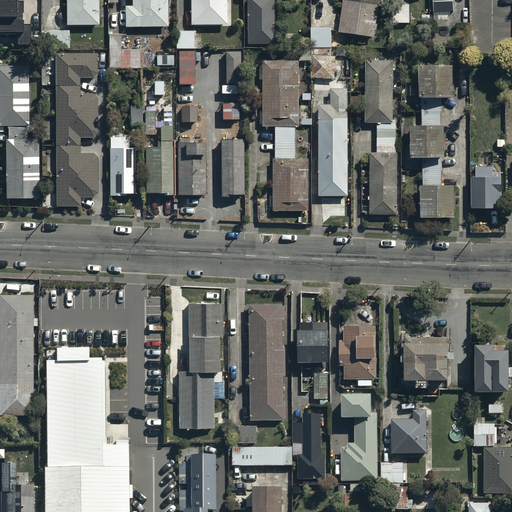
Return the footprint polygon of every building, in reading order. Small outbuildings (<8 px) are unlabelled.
[(22,0),(0,0),(0,34),(19,34),(19,43),(32,43),(32,23),(22,23),(22,15),(23,15),(22,0)] [(97,0),(66,0),(67,24),(97,24),(97,0)] [(166,24),(165,0),(131,0),(132,5),(125,5),(125,25),(166,24)] [(224,0),(191,0),(191,23),(225,23),(224,0)] [(272,0),(246,0),(247,44),(274,43),(272,0)] [(342,0),(338,32),(355,37),(374,37),(375,31),(377,31),(377,25),(375,24),(378,0),(342,0)] [(453,0),(432,0),(433,11),(454,10),(453,0)] [(409,3),(394,4),(394,22),(409,22),(409,3)] [(311,46),(331,46),(331,27),(310,27),(311,46)] [(43,29),(43,46),(72,45),(71,29),(43,29)] [(193,30),(177,30),(177,49),(193,49),(193,30)] [(141,47),(112,48),(112,66),(141,66),(141,47)] [(195,82),(194,49),(180,50),(180,82),(195,82)] [(225,50),(225,83),(240,83),(240,50),(225,50)] [(97,52),(56,52),(57,204),(82,205),(82,197),(93,197),(99,191),(98,155),(94,151),(81,151),(81,136),(93,136),(98,132),(98,95),(93,91),(81,91),(81,76),(93,77),(97,72),(97,52)] [(165,55),(156,55),(156,65),(173,65),(173,54),(165,54),(165,55)] [(313,76),(334,76),(334,55),(313,55),(313,76)] [(299,59),(263,59),(263,125),(275,125),(275,157),(272,157),(273,210),(309,210),(309,157),(296,157),(295,125),(299,125),(299,59)] [(393,59),(366,59),(366,121),(377,121),(377,151),(370,151),(370,213),(396,213),(397,119),(393,119),(393,59)] [(29,65),(0,64),(0,125),(9,125),(9,138),(6,138),(6,197),(39,197),(39,138),(29,138),(29,65)] [(419,183),(419,216),(455,216),(454,183),(442,183),(442,156),(445,156),(444,124),(441,124),(441,95),(452,95),(452,64),(418,65),(419,97),(422,97),(422,123),(410,124),(410,155),(422,155),(423,183),(419,183)] [(319,195),(348,195),(347,87),(330,88),(330,104),(319,104),(319,195)] [(239,102),(222,102),(222,119),(239,119),(239,102)] [(155,110),(146,110),(147,133),(161,133),(161,146),(147,146),(147,192),(159,192),(159,194),(173,194),(173,126),(171,126),(171,103),(160,103),(160,116),(155,116),(155,110)] [(198,105),(181,105),(181,120),(198,120),(198,105)] [(141,106),(131,106),(131,125),(141,125),(141,106)] [(128,136),(110,136),(110,148),(109,148),(110,195),(134,194),(133,145),(128,145),(128,136)] [(189,137),(179,137),(179,141),(177,141),(177,193),(206,193),(206,140),(189,140),(189,137)] [(242,138),(220,138),(220,196),(243,196),(242,138)] [(493,166),(475,166),(476,176),(471,176),(472,207),(502,207),(502,175),(493,175),(493,166)] [(1,294),(1,415),(35,415),(34,294),(1,294)] [(223,300),(189,301),(188,367),(178,367),(179,425),(214,425),(213,367),(220,367),(219,333),(223,333),(223,300)] [(248,303),(249,419),(285,419),(284,303),(248,303)] [(329,320),(298,321),(298,361),(329,361),(329,320)] [(377,377),(376,324),(342,325),(343,339),(339,339),(340,365),(343,365),(343,378),(377,377)] [(447,335),(404,336),(405,380),(417,380),(417,387),(427,387),(427,380),(448,379),(447,335)] [(510,342),(476,343),(476,391),(510,390),(510,342)] [(57,361),(46,361),(46,468),(46,485),(45,511),(129,511),(129,498),(132,498),(132,486),(129,486),(129,447),(123,447),(103,447),(102,362),(102,359),(87,359),(87,349),(57,349),(57,361)] [(330,372),(313,372),(313,405),(330,405),(330,372)] [(371,395),(342,395),(342,419),(355,419),(355,443),(347,443),(347,447),(341,447),(341,481),(378,480),(377,412),(371,412),(371,395)] [(304,424),(293,424),(293,444),(304,444),(304,456),(299,456),(299,480),(326,480),(325,455),(323,455),(322,415),(304,415),(304,424)] [(485,418),(475,418),(475,425),(474,425),(474,446),(494,447),(494,444),(496,444),(497,428),(494,428),(494,424),(485,424),(485,418)] [(429,420),(392,420),(392,454),(429,454),(429,420)] [(256,424),(231,424),(232,442),(257,442),(256,424)] [(293,447),(233,448),(233,467),(293,466),(293,447)] [(511,448),(484,448),(485,494),(511,493),(511,448)] [(192,459),(187,460),(187,467),(180,467),(180,488),(187,488),(187,494),(180,494),(179,511),(209,511),(209,510),(217,511),(217,457),(204,456),(192,456),(192,459)] [(402,463),(381,464),(381,483),(403,482),(402,463)] [(6,492),(6,511),(34,511),(34,485),(29,485),(17,486),(16,472),(16,464),(5,464),(2,464),(3,492),(6,492)] [(409,489),(382,489),(383,510),(409,510),(409,489)] [(281,511),(282,490),(254,490),(254,509),(253,511),(281,511)] [(351,492),(339,492),(339,510),(350,511),(351,492)] [(468,511),(491,511),(491,503),(469,504),(468,511)]
